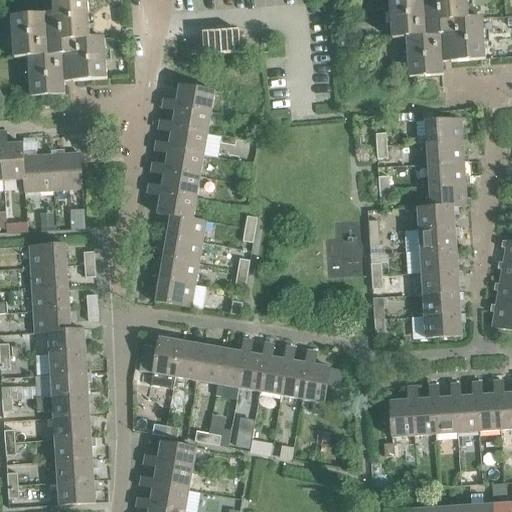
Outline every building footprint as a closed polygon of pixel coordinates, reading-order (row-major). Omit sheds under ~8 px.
[(450,63),(484,61),(483,43),(478,43),(478,34),(483,34),(482,20),(467,21),(467,8),(462,8),(461,0),(431,0),(432,3),(423,3),(423,0),(388,0),(390,17),(395,17),(395,26),(390,26),(391,40),(406,39),(406,51),(411,51),(412,60),(407,61),(408,79),(442,76),(441,57),(450,56),(450,63)] [(72,83),(106,81),(105,63),(100,63),(100,54),(104,53),(103,39),(89,40),(88,28),(84,28),(83,19),(88,19),(87,1),(53,3),(54,22),(45,23),(45,16),(10,19),(12,37),(16,36),(17,46),(12,46),(13,60),(27,59),(28,71),(33,71),(34,80),(29,80),(30,98),(64,96),(63,77),(72,76),(72,83)] [(161,110),(174,113),(175,109),(210,115),(214,93),(178,87),(176,103),(163,100),(161,110)] [(157,132),(170,134),(171,130),(207,136),(210,115),(175,109),(174,113),(172,124),(159,122),(157,132)] [(433,114),(422,115),(422,123),(424,123),(434,122),(433,114)] [(426,145),(462,142),(466,142),(466,135),(461,135),(460,120),(434,122),(424,123),(426,145)] [(154,153),(167,155),(167,152),(203,158),(207,136),(171,130),(170,134),(168,145),(155,143),(154,153)] [(2,183),(23,181),(24,181),(22,154),(23,154),(22,145),(6,146),(5,133),(0,133),(0,146),(0,147),(2,183)] [(375,136),(376,148),(386,147),(385,135),(375,136)] [(426,145),(427,166),(463,164),(467,164),(467,157),(463,157),(462,142),(426,145)] [(35,144),(22,145),(23,154),(35,153),(35,144)] [(386,147),(376,148),(377,161),(387,160),(386,147)] [(50,152),(50,157),(53,193),(82,191),(79,155),(64,156),(63,151),(50,152)] [(150,174),(163,176),(164,173),(199,179),(203,158),(167,152),(167,155),(165,166),(152,164),(150,174)] [(24,181),(23,181),(24,195),(53,193),(50,157),(36,158),(35,153),(23,154),(22,154),(24,181)] [(427,166),(428,188),(464,185),(469,185),(468,178),(464,179),(463,164),(427,166)] [(146,196),(159,198),(160,194),(196,200),(199,179),(164,173),(163,176),(161,188),(148,186),(146,196)] [(378,179),(379,191),(389,191),(388,178),(378,179)] [(428,188),(430,209),(457,208),(466,208),(466,207),(470,207),(470,200),(465,200),(464,185),(428,188)] [(389,191),(379,191),(379,204),(389,203),(389,191)] [(156,216),(169,218),(192,221),(196,200),(160,194),(159,198),(156,216)] [(416,210),(418,232),(454,229),(453,217),(458,216),(457,208),(430,209),(416,210)] [(169,218),(166,239),(201,245),(205,223),(192,221),(169,218)] [(246,218),(244,230),(254,232),(256,220),(246,218)] [(53,219),(40,219),(40,228),(53,228),(53,219)] [(367,223),(368,235),(378,234),(377,222),(367,223)] [(26,225),(17,225),(18,235),(27,234),(26,225)] [(418,232),(419,253),(455,251),(455,238),(459,238),(458,229),(454,229),(418,232)] [(254,232),(244,230),(242,243),(252,244),(254,232)] [(378,234),(368,235),(369,248),(379,247),(378,234)] [(166,239),(162,260),(198,266),(201,245),(166,239)] [(505,250),(502,265),(511,266),(511,243),(506,243),(502,243),(500,249),(505,250)] [(29,249),(30,270),(66,268),(65,246),(29,248),(29,249)] [(419,253),(421,275),(457,273),(456,260),(460,259),(460,251),(455,251),(419,253)] [(83,254),(84,267),(94,266),(93,254),(83,254)] [(162,260),(159,281),(194,288),(198,266),(162,260)] [(239,261),(237,273),(247,275),(249,262),(239,261)] [(501,271),(499,286),(511,288),(511,266),(502,265),(498,264),(497,271),(501,271)] [(370,266),(371,278),(381,277),(380,265),(370,266)] [(94,266),(84,267),(85,279),(95,279),(94,266)] [(30,270),(31,292),(67,290),(66,268),(30,270)] [(421,275),(422,297),(458,294),(457,281),(462,281),(461,272),(457,273),(421,275)] [(247,275),(237,273),(235,285),(245,287),(247,275)] [(381,277),(371,278),(372,291),(382,290),(381,277)] [(194,288),(159,281),(155,303),(190,309),(194,288)] [(497,293),(495,307),(511,310),(511,288),(499,286),(494,285),(493,292),(497,293)] [(31,292),(33,314),(69,311),(67,290),(31,292)] [(422,297),(423,318),(459,316),(459,303),(463,302),(462,294),(458,294),(422,297)] [(86,297),(87,310),(97,309),(96,297),(86,297)] [(229,316),(239,317),(241,305),(232,303),(229,316)] [(511,310),(495,307),(490,306),(489,313),(494,314),(491,329),(511,332),(511,310)] [(373,309),(374,321),(384,321),(383,308),(373,309)] [(97,309),(87,310),(87,322),(98,322),(97,309)] [(34,336),(47,335),(47,334),(70,333),(70,332),(69,311),(33,314),(34,336)] [(464,315),(459,316),(423,318),(425,340),(461,338),(460,324),(464,324),(464,315)] [(384,321),(374,321),(374,334),(384,333),(384,321)] [(47,335),(49,356),(85,353),(84,340),(88,340),(88,332),(83,332),(83,331),(70,332),(70,333),(47,334),(47,335)] [(152,375),(174,379),(180,343),(158,339),(157,349),(152,375)] [(238,390),(259,393),(265,358),(262,357),(250,355),(253,342),(243,340),(240,353),(244,354),(238,390)] [(174,379),(195,382),(202,347),(180,343),(174,379)] [(259,393),(281,397),(287,361),(283,361),(272,359),(274,346),(264,344),(262,357),(265,358),(259,393)] [(0,346),(0,358),(9,358),(8,346),(0,346)] [(139,346),(134,372),(152,375),(157,349),(139,346)] [(195,382),(217,386),(223,350),(202,347),(195,382)] [(281,397),(302,401),(308,365),(304,364),(293,362),(295,349),(285,348),(283,361),(287,361),(281,397)] [(217,386),(238,390),(244,354),(240,353),(223,350),(217,386)] [(308,365),(302,401),(324,404),(330,369),(314,366),(317,353),(307,351),(304,364),(308,365)] [(49,356),(50,377),(86,375),(85,362),(90,362),(89,353),(85,353),(49,356)] [(9,358),(0,358),(0,371),(10,371),(9,358)] [(50,377),(51,399),(87,396),(87,384),(91,383),(90,375),(86,375),(50,377)] [(492,383),(493,396),(497,396),(500,432),(511,431),(511,394),(503,395),(503,382),(492,383)] [(471,384),(472,398),(476,397),(478,433),(500,432),(497,396),(493,396),(482,397),(481,384),(471,384)] [(449,386),(450,399),(454,399),(457,435),(478,433),(476,397),(472,398),(460,398),(459,385),(449,386)] [(35,387),(11,389),(12,401),(35,400),(35,387)] [(428,387),(429,400),(433,400),(435,436),(457,435),(454,399),(450,399),(439,400),(438,387),(428,387)] [(406,389),(407,402),(411,402),(413,438),(435,436),(433,400),(429,400),(417,401),(416,388),(406,389)] [(1,389),(1,402),(12,401),(11,389),(1,389)] [(51,399),(53,420),(89,418),(88,405),(92,405),(92,396),(87,396),(51,399)] [(12,401),(1,402),(2,414),(12,414),(12,401)] [(411,402),(407,402),(389,403),(391,439),(413,438),(411,402)] [(53,420),(54,442),(90,440),(89,427),(94,426),(93,418),(89,418),(53,420)] [(151,436),(164,438),(165,428),(153,426),(151,436)] [(165,428),(164,438),(176,440),(178,430),(165,428)] [(3,432),(4,445),(14,444),(13,432),(3,432)] [(194,443),(206,445),(208,435),(196,433),(194,443)] [(208,435),(206,445),(219,448),(220,438),(208,435)] [(54,442),(56,464),(92,461),(91,448),(95,448),(95,439),(90,440),(54,442)] [(251,442),(249,454),(261,456),(263,444),(251,442)] [(142,467),(156,469),(156,465),(192,471),(196,450),(160,443),(157,459),(144,457),(142,467)] [(14,444),(4,445),(5,457),(15,457),(14,444)] [(393,445),(392,445),(383,446),(384,459),(394,458),(393,445)] [(281,448),(279,459),(291,462),(293,450),(281,448)] [(56,464),(57,485),(93,483),(92,470),(97,469),(96,461),(92,461),(56,464)] [(139,488),(152,490),(152,486),(188,493),(192,471),(156,465),(156,469),(154,480),(140,478),(139,488)] [(6,475),(7,488),(17,487),(16,475),(6,475)] [(97,482),(93,483),(57,485),(58,507),(94,505),(94,491),(98,491),(97,482)] [(506,485),(492,486),(493,499),(506,498),(506,485)] [(135,509),(148,511),(149,508),(173,511),(184,511),(188,493),(152,486),(152,490),(150,501),(137,499),(135,509)] [(17,487),(7,488),(8,500),(18,500),(17,487)]
